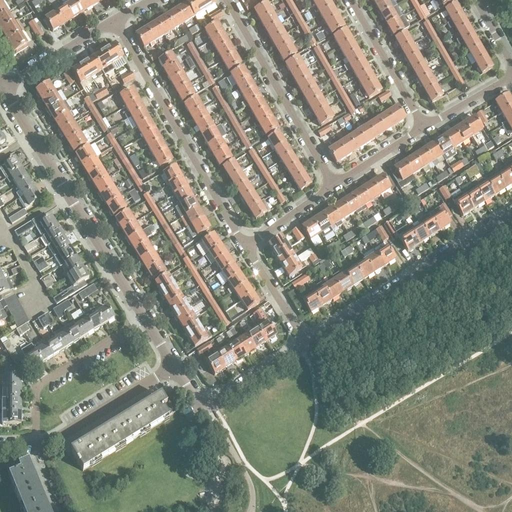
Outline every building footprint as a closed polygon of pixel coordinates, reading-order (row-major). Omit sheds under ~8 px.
[(42,4),(39,0),(38,0),(37,0),(33,2),(39,12),(45,8),(42,4)] [(69,0),(67,1),(70,5),(65,8),(72,20),(82,14),(75,2),(77,0),(69,0)] [(87,0),(77,0),(75,2),(82,14),(92,7),(87,0)] [(198,0),(194,0),(187,5),(195,18),(205,11),(198,0)] [(198,0),(205,11),(216,5),(212,0),(198,0)] [(332,8),(327,0),(322,0),(314,5),(320,15),(332,8)] [(385,0),(382,0),(375,5),(381,15),(391,9),(385,0)] [(414,8),(419,5),(415,0),(410,3),(414,8)] [(451,0),(438,0),(443,8),(453,2),(451,0)] [(258,5),(255,1),(245,7),(247,12),(258,5)] [(195,18),(187,5),(177,11),(185,24),(195,18)] [(260,22),(272,15),(266,5),(254,12),(260,22)] [(414,10),(410,13),(412,16),(414,15),(422,11),(419,5),(414,8),(414,10)] [(451,23),(462,17),(456,6),(445,12),(448,17),(442,21),(445,26),(447,25),(451,23)] [(65,8),(55,14),(63,26),(72,20),(65,8)] [(322,27),(325,25),(338,18),(332,8),(320,15),(323,21),(320,23),(322,27)] [(391,9),(381,15),(387,25),(397,19),(391,9)] [(174,30),(185,24),(177,11),(167,17),(174,30)] [(214,15),(218,20),(223,17),(220,11),(214,15)] [(426,18),(423,13),(422,11),(414,15),(415,17),(418,15),(421,21),(426,18)] [(14,24),(7,13),(0,17),(0,30),(1,32),(14,24)] [(63,26),(55,14),(45,20),(53,32),(63,26)] [(212,23),(218,20),(214,15),(209,18),(212,23)] [(275,21),(272,15),(260,22),(266,32),(280,24),(278,19),(275,21)] [(165,36),(174,30),(167,17),(157,23),(165,36)] [(401,17),(397,19),(387,25),(393,36),(408,28),(401,17)] [(468,27),(462,17),(451,23),(445,26),(447,25),(450,30),(454,28),(457,34),(468,27)] [(343,28),(338,18),(325,25),(331,35),(343,28)] [(31,28),(39,23),(37,20),(29,25),(31,28)] [(7,42),(20,34),(25,31),(19,21),(14,24),(1,32),(7,42)] [(38,39),(43,36),(45,34),(39,23),(31,28),(38,39)] [(154,43),(165,36),(157,23),(146,30),(154,43)] [(271,42),(284,35),(281,31),(284,29),(280,24),(266,32),(271,42)] [(211,42),(223,35),(217,25),(205,32),(211,42)] [(459,46),(463,44),(474,37),(468,27),(457,34),(460,39),(456,41),(459,46)] [(198,33),(195,28),(188,31),(191,36),(198,33)] [(156,45),(154,43),(146,30),(136,36),(144,49),(150,45),(151,48),(156,45)] [(339,49),(352,42),(346,32),(333,39),(339,49)] [(27,45),(20,34),(7,42),(14,53),(15,53),(16,55),(28,48),(27,46),(27,45)] [(411,45),(409,41),(405,34),(395,40),(401,51),(411,45)] [(228,45),(223,35),(211,42),(216,52),(228,45)] [(287,41),(284,35),(271,42),(277,52),(289,45),(290,46),(294,43),(291,38),(287,41)] [(180,40),(183,45),(189,41),(186,36),(180,40)] [(480,48),(474,37),(463,44),(469,54),(480,48)] [(313,39),(308,42),(311,47),(314,46),(316,44),(313,39)] [(423,53),(418,45),(420,44),(419,43),(424,40),(423,39),(418,41),(412,45),(411,45),(401,51),(407,61),(417,55),(418,56),(423,53)] [(178,48),(183,45),(180,40),(175,43),(178,48)] [(352,42),(339,49),(345,59),(357,52),(352,42)] [(228,45),(216,52),(222,62),(234,55),(228,45)] [(289,45),(277,52),(283,63),(295,56),(290,46),(289,45)] [(111,66),(122,59),(114,46),(103,53),(111,66)] [(316,56),(321,53),(318,47),(316,48),(313,50),(316,56)] [(480,48),(469,54),(475,65),(486,58),(480,48)] [(347,72),(351,70),(351,69),(363,62),(357,52),(345,59),(348,64),(344,67),(347,72)] [(104,77),(114,71),(111,66),(103,53),(93,60),(101,72),(103,75),(104,77)] [(321,53),(316,56),(320,61),(325,59),(321,53)] [(173,61),(170,55),(158,62),(164,73),(176,66),(182,63),(179,58),(173,61)] [(240,66),(234,55),(222,62),(228,73),(240,66)] [(417,55),(407,61),(413,72),(423,66),(418,56),(417,55)] [(492,69),(486,58),(475,65),(481,76),(492,69)] [(300,64),(297,59),(285,66),(291,77),(304,70),(309,66),(306,61),(300,64)] [(101,72),(93,60),(83,66),(91,79),(97,75),(99,78),(103,75),(101,72)] [(369,72),(363,62),(351,69),(351,70),(356,79),(369,72)] [(93,83),(91,79),(83,66),(72,73),(80,86),(80,85),(83,89),(93,83)] [(176,66),(164,73),(170,83),(182,76),(176,66)] [(429,77),(423,66),(413,72),(419,82),(429,77)] [(236,87),(248,80),(242,69),(230,76),(236,87)] [(329,77),(337,73),(336,71),(333,73),(330,69),(325,72),(329,77)] [(304,70),(291,77),(297,87),(309,80),(304,70)] [(70,86),(74,83),(68,72),(63,75),(70,86)] [(374,82),(369,72),(356,79),(362,89),(374,82)] [(125,76),(129,81),(134,78),(130,73),(125,76)] [(337,73),(329,77),(332,83),(337,80),(336,78),(339,76),(337,73)] [(124,84),(129,81),(125,76),(120,79),(124,84)] [(182,76),(170,83),(176,93),(188,86),(182,76)] [(435,87),(429,77),(419,82),(425,93),(435,87)] [(254,90),(248,80),(236,87),(242,97),(254,90)] [(315,89),(309,80),(297,87),(303,97),(315,90),(315,89)] [(335,89),(340,86),(337,80),(332,83),(335,89)] [(368,99),(380,92),(374,82),(362,89),(358,92),(361,97),(365,95),(368,99)] [(42,103),(55,95),(49,85),(36,93),(42,103)] [(188,86),(176,93),(182,103),(194,96),(188,86)] [(340,86),(335,89),(339,94),(344,92),(340,86)] [(308,107),(321,100),(318,94),(322,91),(320,87),(315,89),(315,90),(303,97),(308,107)] [(435,87),(425,93),(431,104),(442,98),(435,87)] [(99,92),(102,98),(108,94),(105,88),(99,92)] [(244,109),(248,107),(260,100),(254,90),(242,97),(245,102),(241,105),(244,109)] [(132,91),(120,97),(126,108),(138,101),(132,91)] [(92,104),(102,98),(99,92),(88,98),(89,100),(92,104)] [(378,98),(380,103),(391,97),(388,92),(378,98)] [(356,107),(360,105),(353,94),(350,97),(356,107)] [(55,95),(42,103),(48,113),(61,105),(55,95)] [(502,114),(511,107),(511,103),(508,96),(496,103),(499,109),(497,111),(499,115),(501,114),(502,114)] [(107,99),(97,105),(101,112),(111,106),(107,99)] [(190,117),(202,110),(196,100),(184,107),(190,117)] [(260,100),(248,107),(253,117),(266,110),(260,100)] [(324,106),(321,100),(308,107),(314,117),(326,110),(330,108),(328,104),(324,106)] [(127,120),(143,111),(138,101),(126,108),(119,112),(122,117),(125,116),(127,120)] [(348,110),(353,107),(349,102),(344,104),(348,110)] [(67,115),(61,105),(48,113),(55,123),(67,115)] [(353,107),(348,110),(351,116),(355,113),(356,114),(359,112),(358,110),(355,111),(353,107)] [(511,121),(511,107),(502,114),(501,114),(499,115),(497,116),(500,122),(505,119),(507,124),(511,121)] [(387,114),(394,126),(405,120),(397,108),(387,114)] [(208,120),(202,110),(190,117),(196,127),(208,120)] [(266,110),(253,117),(259,127),(271,120),(266,110)] [(326,110),(314,117),(320,127),(332,120),(326,110)] [(132,131),(137,128),(149,121),(143,111),(127,120),(127,121),(132,131)] [(61,132),(73,125),(70,119),(74,117),(71,112),(67,115),(55,123),(61,132)] [(487,122),(483,116),(481,112),(476,115),(483,125),(487,122)] [(387,114),(377,121),(385,133),(394,126),(387,114)] [(348,115),(343,119),(345,124),(351,120),(348,115)] [(109,131),(114,128),(113,126),(114,126),(111,120),(107,122),(105,119),(102,120),(105,125),(109,131)] [(474,119),(464,125),(472,138),(482,131),(474,119)] [(214,130),(208,120),(196,127),(201,137),(214,130)] [(271,120),(259,127),(265,137),(278,130),(271,120)] [(155,131),(149,121),(137,128),(142,138),(155,131)] [(385,133),(377,121),(367,127),(375,139),(385,133)] [(510,136),(511,134),(511,121),(507,124),(502,127),(507,136),(509,135),(510,136)] [(331,132),(333,136),(342,129),(338,123),(330,130),(331,132)] [(80,134),(77,131),(73,125),(61,132),(67,142),(80,134)] [(106,132),(109,131),(105,125),(105,126),(101,128),(104,134),(106,132)] [(472,138),(464,125),(454,132),(462,144),(472,138)] [(115,127),(114,128),(109,131),(106,132),(108,136),(111,134),(113,137),(119,134),(115,127)] [(207,147),(220,140),(217,135),(222,132),(219,127),(214,130),(201,137),(207,147)] [(331,132),(330,130),(328,127),(318,133),(320,138),(322,137),(331,132)] [(375,139),(367,127),(358,133),(365,145),(375,139)] [(160,141),(155,131),(142,138),(148,148),(160,141)] [(331,132),(322,137),(325,141),(333,136),(331,132)] [(454,132),(444,138),(452,150),(453,150),(462,144),(454,132)] [(365,145),(358,133),(348,139),(356,151),(365,145)] [(86,145),(80,134),(67,142),(73,153),(86,145)] [(275,152),(284,146),(278,135),(268,141),(275,152)] [(511,140),(511,138),(510,136),(500,142),(503,147),(511,140)] [(503,147),(500,142),(497,137),(493,140),(498,150),(503,147)] [(452,150),(444,138),(434,144),(442,157),(443,156),(446,161),(456,155),(453,150),(452,150)] [(348,139),(338,146),(346,158),(356,151),(348,139)] [(220,140),(207,147),(213,157),(226,150),(220,140)] [(166,152),(160,141),(148,148),(154,158),(166,152)] [(424,151),(435,167),(439,165),(436,160),(442,157),(434,144),(424,151)] [(281,162),(291,156),(284,146),(275,152),(278,157),(276,158),(279,162),(280,161),(281,162)] [(346,158),(338,146),(328,152),(336,164),(346,158)] [(480,150),(483,155),(489,151),(485,146),(480,150)] [(82,167),(95,159),(98,157),(95,153),(92,155),(88,149),(75,156),(82,167)] [(111,149),(100,155),(102,157),(112,151),(111,149)] [(226,150),(213,157),(219,168),(232,160),(226,150)] [(478,158),(483,155),(480,150),(475,153),(478,158)] [(425,174),(435,167),(424,151),(414,157),(422,170),(425,174)] [(500,160),(496,154),(495,151),(491,153),(493,156),(496,162),(500,160)] [(166,152),(154,158),(160,169),(172,162),(166,152)] [(297,166),(291,156),(281,162),(287,172),(297,166)] [(422,170),(414,157),(404,163),(412,176),(422,170)] [(101,169),(95,159),(82,167),(88,177),(101,169)] [(125,167),(130,164),(126,159),(122,162),(125,167)] [(460,163),(463,167),(468,164),(465,159),(460,163)] [(15,160),(3,167),(0,169),(0,170),(6,180),(22,170),(15,160)] [(230,180),(240,174),(233,163),(223,170),(230,180)] [(404,163),(394,170),(401,182),(397,185),(400,190),(415,180),(412,176),(404,163)] [(458,171),(463,167),(460,163),(455,166),(458,171)] [(478,174),(479,173),(483,170),(479,165),(474,168),(478,174)] [(304,176),(297,166),(287,172),(294,182),(304,176)] [(511,185),(511,178),(505,167),(504,166),(499,169),(502,173),(496,177),(505,190),(511,185)] [(94,187),(107,179),(101,169),(88,177),(94,187)] [(131,178),(136,175),(133,169),(128,172),(131,178)] [(143,180),(149,177),(145,169),(138,173),(143,180)] [(169,186),(181,179),(176,169),(163,176),(169,186)] [(16,188),(28,180),(22,170),(6,180),(8,184),(13,182),(16,188)] [(440,175),(443,180),(449,177),(446,172),(440,175)] [(483,179),(494,197),(505,190),(496,177),(493,173),(483,179)] [(240,174),(230,180),(236,190),(246,184),(240,174)] [(438,184),(443,180),(440,175),(435,179),(438,184)] [(310,186),(304,176),(294,182),(300,193),(310,186)] [(372,184),(380,197),(390,190),(382,177),(372,184)] [(100,197),(113,189),(107,179),(94,187),(100,197)] [(181,179),(169,186),(175,196),(187,189),(181,179)] [(484,204),(494,197),(483,179),(478,183),(480,187),(475,190),(484,204)] [(34,190),(28,180),(16,188),(22,198),(34,190)] [(137,188),(142,185),(139,180),(134,182),(137,188)] [(252,194),(246,184),(236,190),(242,200),(252,194)] [(380,197),(372,184),(362,190),(370,203),(380,197)] [(142,185),(137,188),(140,193),(145,190),(142,185)] [(420,188),(424,193),(429,189),(426,185),(420,188)] [(107,207),(119,199),(119,198),(124,195),(118,187),(114,189),(113,189),(100,197),(107,207)] [(444,187),(439,191),(446,202),(452,199),(444,187)] [(418,196),(424,193),(420,188),(415,191),(418,196)] [(192,199),(187,189),(175,196),(180,206),(192,199)] [(26,210),(29,208),(41,201),(34,190),(22,198),(20,199),(26,210)] [(362,190),(352,197),(360,210),(370,203),(362,190)] [(484,204),(475,190),(465,197),(474,210),(484,204)] [(0,208),(4,206),(2,204),(9,200),(5,194),(0,197),(0,208)] [(252,194),(242,200),(249,210),(259,204),(252,194)] [(357,215),(362,212),(360,210),(352,197),(342,203),(350,216),(356,212),(357,215)] [(474,210),(465,197),(454,203),(463,217),(474,210)] [(119,199),(107,207),(113,217),(126,209),(119,199)] [(192,199),(180,206),(186,216),(198,210),(192,199)] [(410,209),(420,202),(418,199),(408,206),(410,209)] [(259,204),(249,210),(255,221),(270,211),(264,201),(259,204)] [(350,216),(342,203),(332,209),(340,222),(341,222),(350,216)] [(428,214),(439,232),(450,225),(447,220),(452,217),(444,204),(428,214)] [(388,209),(391,214),(396,210),(393,205),(388,209)] [(340,222),(332,209),(322,216),(330,228),(336,225),(338,228),(343,225),(341,222),(340,222)] [(386,217),(391,214),(388,209),(382,212),(386,217)] [(8,220),(12,225),(27,215),(24,210),(8,220)] [(186,230),(187,229),(191,226),(204,220),(198,210),(186,216),(180,219),(186,230)] [(122,231),(134,223),(127,213),(115,221),(122,231)] [(429,238),(439,232),(428,214),(418,221),(421,226),(429,238)] [(47,220),(43,215),(31,222),(14,233),(17,238),(36,227),(42,238),(58,228),(51,218),(47,220)] [(372,226),(377,223),(381,220),(378,215),(368,221),(372,226)] [(322,216),(312,222),(320,235),(330,228),(322,216)] [(393,241),(399,238),(393,227),(398,224),(394,219),(384,226),(393,241)] [(197,237),(209,230),(204,220),(191,226),(187,229),(189,234),(194,231),(197,237)] [(365,230),(372,226),(368,221),(362,225),(365,230)] [(320,235),(312,222),(302,229),(310,241),(320,235)] [(128,241),(140,233),(134,223),(122,231),(128,241)] [(421,226),(411,232),(419,245),(429,238),(421,226)] [(134,251),(147,243),(145,240),(151,236),(150,234),(153,232),(150,227),(140,233),(128,241),(134,251)] [(63,238),(58,228),(42,238),(48,247),(52,245),(63,238)] [(296,238),(301,235),(297,228),(292,232),(296,238)] [(375,231),(379,237),(383,243),(388,239),(381,228),(375,231)] [(348,234),(351,239),(356,236),(353,231),(348,234)] [(183,244),(188,241),(182,232),(177,235),(183,244)] [(419,245),(411,232),(400,239),(408,251),(419,245)] [(341,246),(346,243),(351,239),(348,234),(338,241),(341,246)] [(301,235),(296,238),(299,243),(304,239),(301,235)] [(209,253),(221,246),(214,236),(203,243),(209,253)] [(59,255),(70,248),(63,238),(52,245),(56,250),(51,253),(54,258),(59,255)] [(288,249),(285,244),(282,238),(269,246),(276,257),(288,249)] [(365,246),(369,243),(365,238),(361,240),(365,246)] [(24,248),(27,253),(36,248),(33,243),(24,248)] [(141,261),(153,253),(147,243),(135,251),(141,261)] [(374,251),(377,254),(385,267),(395,260),(385,244),(374,251)] [(221,246),(209,253),(216,263),(227,256),(221,246)] [(321,258),(326,255),(331,252),(328,247),(318,254),(321,258)] [(65,265),(76,258),(70,248),(59,255),(54,258),(60,268),(65,265)] [(345,251),(348,257),(353,254),(349,248),(345,251)] [(295,259),(288,249),(276,257),(282,267),(295,259)] [(309,259),(313,256),(310,251),(297,259),(296,260),(295,259),(282,267),(289,278),(302,270),(302,271),(306,268),(303,263),(301,265),(301,264),(309,259)] [(147,271),(159,263),(153,253),(141,261),(147,271)] [(385,267),(377,254),(366,261),(374,274),(385,267)] [(312,264),(317,260),(314,255),(313,256),(309,259),(312,264)] [(233,265),(227,256),(216,263),(222,272),(233,265)] [(36,269),(45,263),(42,258),(33,264),(36,269)] [(68,271),(64,273),(67,278),(83,268),(76,258),(65,265),(68,271)] [(323,262),(328,270),(331,268),(327,262),(325,260),(323,262)] [(366,261),(355,268),(363,280),(374,274),(366,261)] [(323,273),(328,270),(323,262),(319,264),(321,266),(320,267),(323,273)] [(45,263),(36,269),(39,274),(48,268),(45,263)] [(159,263),(147,271),(154,281),(166,273),(159,263)] [(233,265),(222,272),(228,282),(239,275),(233,265)] [(22,273),(20,267),(11,271),(13,277),(22,273)] [(83,268),(67,278),(73,288),(89,278),(83,268)] [(355,268),(345,274),(353,287),(363,280),(355,268)] [(2,276),(0,270),(0,283),(5,281),(9,279),(8,277),(7,274),(2,276)] [(345,275),(342,271),(332,278),(334,281),(335,281),(343,294),(353,287),(345,274),(345,275)] [(230,295),(234,292),(246,284),(239,275),(228,282),(232,288),(227,291),(230,295)] [(42,281),(47,290),(56,284),(51,276),(42,281)] [(162,296),(174,288),(168,277),(156,285),(162,296)] [(295,291),(307,283),(303,277),(291,285),(295,291)] [(4,302),(15,296),(12,291),(14,290),(9,279),(0,283),(0,296),(0,297),(4,302)] [(335,281),(334,281),(325,288),(333,300),(343,294),(335,281)] [(234,292),(238,297),(241,301),(252,294),(246,284),(234,292)] [(83,292),(87,298),(97,292),(93,285),(83,292)] [(312,290),(322,307),(333,300),(325,288),(319,291),(317,287),(312,290)] [(181,298),(174,288),(162,296),(169,306),(181,298)] [(53,300),(57,306),(72,296),(68,290),(53,300)] [(311,314),(322,307),(312,290),(307,293),(309,297),(303,301),(311,314)] [(82,301),(87,298),(83,292),(78,295),(82,301)] [(259,304),(252,294),(241,301),(247,311),(259,304)] [(7,308),(18,302),(15,296),(4,302),(7,308)] [(181,298),(169,306),(175,316),(187,309),(181,298)] [(63,304),(67,311),(71,308),(68,301),(63,304)] [(9,313),(21,307),(18,302),(7,308),(9,313)] [(62,314),(67,311),(63,304),(53,311),(59,320),(64,317),(62,314)] [(21,307),(9,313),(12,318),(24,312),(21,307)] [(101,311),(98,307),(94,310),(104,326),(114,319),(107,307),(101,311)] [(231,322),(238,316),(233,308),(225,312),(231,322)] [(194,319),(187,309),(175,316),(182,326),(194,319)] [(94,310),(84,316),(94,332),(104,326),(94,310)] [(257,329),(265,343),(276,336),(268,323),(261,311),(253,316),(260,327),(257,329)] [(15,323),(26,317),(24,312),(12,318),(15,323)] [(43,317),(49,327),(53,324),(47,314),(43,317)] [(74,322),(84,338),(94,332),(84,316),(74,322)] [(15,323),(15,324),(18,329),(21,328),(26,325),(29,323),(26,317),(15,323)] [(43,330),(49,327),(43,317),(37,320),(43,330)] [(194,319),(182,326),(189,337),(201,329),(194,319)] [(63,329),(73,345),(84,338),(74,322),(63,329)] [(9,328),(12,333),(18,329),(15,324),(9,328)] [(21,328),(25,334),(30,331),(26,325),(21,328)] [(228,330),(229,332),(233,337),(237,335),(233,330),(234,329),(232,327),(228,330)] [(20,337),(25,334),(21,328),(18,329),(16,331),(20,337)] [(63,351),(73,345),(63,329),(54,335),(63,351)] [(204,335),(201,329),(189,337),(195,348),(207,340),(208,341),(212,338),(208,333),(204,335)] [(265,343),(257,329),(247,336),(255,349),(265,343)] [(51,342),(46,345),(53,357),(63,351),(54,335),(48,338),(51,342)] [(247,336),(237,342),(245,356),(255,349),(247,336)] [(0,341),(3,346),(8,342),(5,337),(0,340),(0,341)] [(43,341),(33,347),(43,363),(53,357),(46,345),(43,341)] [(8,342),(3,346),(9,356),(15,353),(8,342)] [(237,342),(227,349),(235,362),(245,356),(237,342)] [(225,369),(217,355),(213,357),(209,351),(212,349),(209,344),(197,351),(200,356),(202,355),(215,375),(225,369)] [(43,363),(33,347),(32,345),(22,352),(33,370),(43,363)] [(235,362),(227,349),(217,355),(225,369),(235,362)] [(15,353),(9,356),(15,366),(21,362),(15,353)] [(7,388),(20,388),(20,377),(14,377),(14,371),(5,371),(5,376),(2,376),(2,389),(7,389),(7,388)] [(20,401),(20,388),(7,388),(7,389),(2,389),(2,401),(20,401)] [(172,414),(164,401),(160,396),(70,451),(77,462),(77,463),(79,466),(80,466),(83,471),(168,418),(167,417),(172,414)] [(2,401),(2,413),(20,413),(20,401),(2,401)] [(20,413),(2,413),(2,419),(2,425),(7,424),(20,424),(20,413)] [(47,511),(28,464),(7,473),(9,477),(8,478),(22,511),(47,511)]
